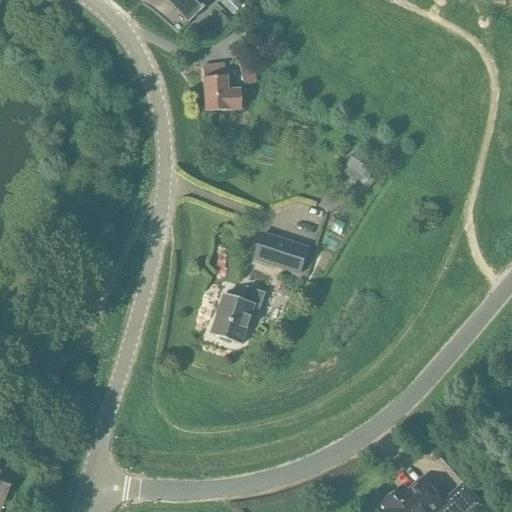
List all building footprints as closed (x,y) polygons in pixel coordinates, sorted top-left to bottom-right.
[(211,0),(164,0),(188,24),(212,1),(211,0)] [(234,0),(223,0),(220,4),(231,16),(241,7),(234,0)] [(219,12),(204,27),(215,38),(229,23),(219,12)] [(248,58),(237,61),(243,89),(255,86),(248,58)] [(204,113),(209,113),(224,112),(239,111),(238,92),(225,92),(224,78),(223,66),(222,67),(202,68),(204,113)] [(347,166),(368,181),(379,165),(357,151),(347,166)] [(263,235),(260,245),(271,248),(266,264),(300,275),(308,250),(263,235)] [(224,296),(211,336),(241,346),(254,309),(259,311),(264,295),(247,289),(243,302),(224,296)] [(0,504),(10,475),(10,474),(10,475),(0,471),(0,504)] [(437,511),(445,506),(423,480),(408,493),(403,488),(383,505),(387,510),(385,511),(437,511)]
